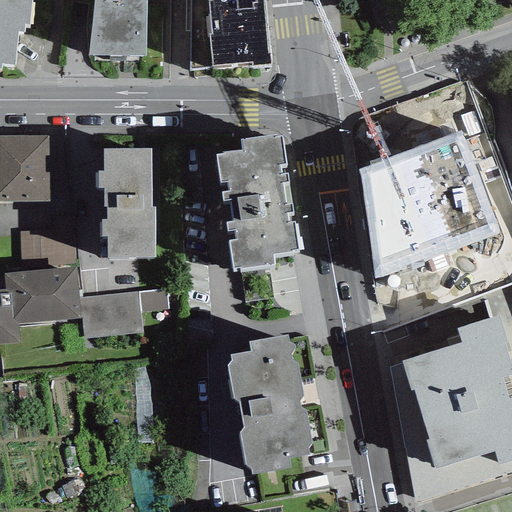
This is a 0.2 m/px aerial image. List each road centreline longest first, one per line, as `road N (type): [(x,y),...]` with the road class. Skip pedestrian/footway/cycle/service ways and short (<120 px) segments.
road 1 (secondary): [(378,511),(309,105)]
road 2 (tertiary): [(0,107),(309,105)]
road 3 (residential): [(309,105),(391,86),(511,40)]
